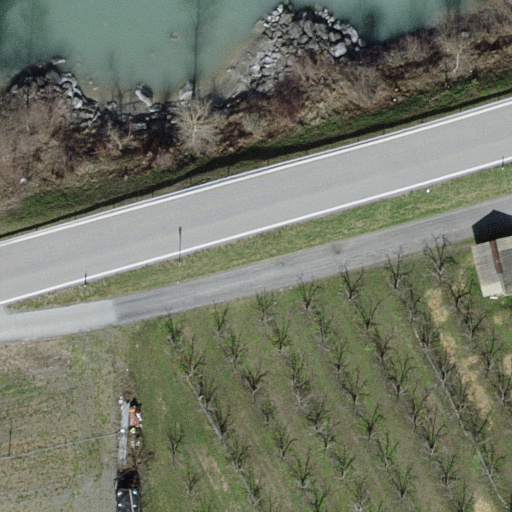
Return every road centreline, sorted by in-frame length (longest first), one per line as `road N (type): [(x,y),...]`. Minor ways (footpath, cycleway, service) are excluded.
road 1 (tertiary): [(511,128),(0,274)]
road 2 (track): [(0,327),(111,312),(268,276),(511,208)]
